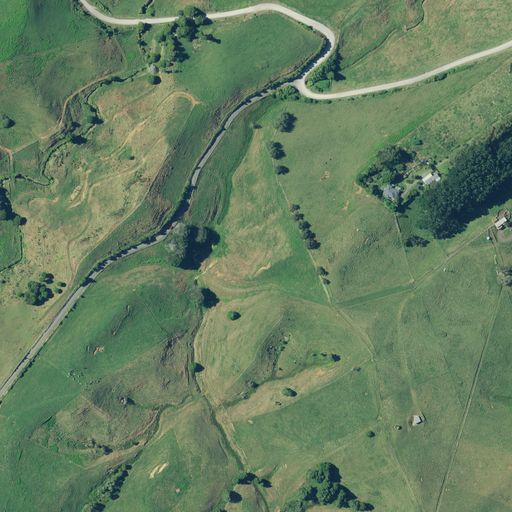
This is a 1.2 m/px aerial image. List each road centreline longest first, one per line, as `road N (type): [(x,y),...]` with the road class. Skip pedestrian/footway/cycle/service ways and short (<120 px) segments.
road 1 (unclassified): [(296,77),(253,94),(216,129),(172,222),(98,268),(0,395)]
road 2 (unclassified): [(84,0),(99,15),(126,19),(275,6),(330,36),(296,77)]
road 3 (unclassified): [(296,77),(296,86),(314,95),(511,42)]
